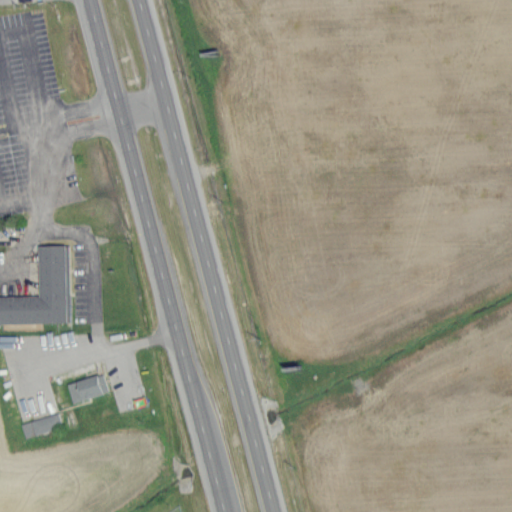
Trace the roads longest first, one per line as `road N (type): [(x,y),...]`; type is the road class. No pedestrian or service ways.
road 1 (primary): [(90,0),(208,440)]
road 2 (primary): [(251,412),(138,0)]
road 3 (residential): [(165,103),(60,127),(34,236),(0,273)]
road 4 (residential): [(179,331),(32,371)]
